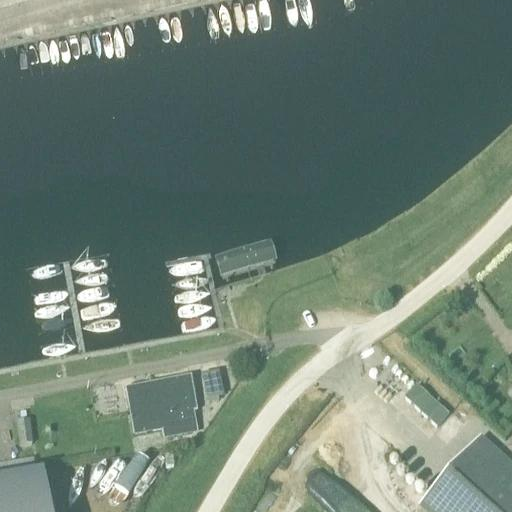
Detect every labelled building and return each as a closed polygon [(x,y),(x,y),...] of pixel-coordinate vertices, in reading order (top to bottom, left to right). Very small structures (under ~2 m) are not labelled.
[(213,259),(219,279),(275,263),(269,243),(213,259)] [(190,380),(125,393),(134,438),(168,431),(168,435),(195,430),(191,414),(196,413),(190,380)] [(32,446),(29,422),(16,424),(19,448),(32,446)] [(511,511),(511,467),(481,439),(419,508),(424,511),(511,511)] [(0,511),(44,511),(39,481),(0,487),(0,511)]
